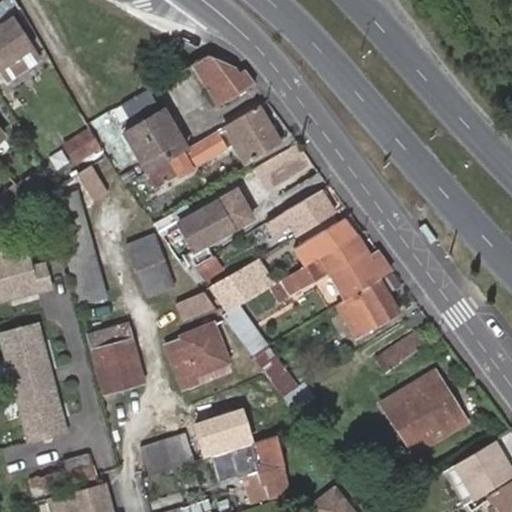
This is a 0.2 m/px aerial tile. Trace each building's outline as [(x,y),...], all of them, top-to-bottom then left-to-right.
[(11,18),(0,24),(0,67),(30,50),(11,18)] [(30,50),(0,67),(0,81),(2,84),(38,63),(30,50)] [(207,57),(199,63),(230,103),(252,88),(234,71),(229,67),(223,64),(207,57)] [(127,116),(155,104),(150,90),(121,102),(127,116)] [(136,126),(158,162),(197,139),(173,102),(136,126)] [(158,162),(145,171),(157,190),(226,147),(220,137),(228,133),(233,141),(245,161),(279,139),(255,103),(197,139),(158,162)] [(80,158),(99,146),(90,129),(89,128),(69,140),(80,158)] [(302,144),(272,157),(282,182),(312,169),(302,144)] [(90,165),(76,173),(92,200),(106,192),(90,165)] [(38,169),(20,180),(31,200),(49,189),(38,169)] [(3,194),(16,208),(31,200),(15,183),(3,194)] [(45,197),(73,302),(101,295),(74,189),(45,197)] [(234,189),(179,224),(196,251),(251,216),(234,189)] [(318,189),(282,212),(263,223),(270,236),(290,226),(295,234),(332,211),(318,189)] [(306,265),(357,233),(343,217),(295,246),(306,265)] [(168,223),(160,229),(165,234),(171,229),(168,223)] [(160,231),(135,241),(154,291),(178,281),(160,231)] [(380,277),(392,270),(385,260),(379,252),(371,258),(357,233),(306,265),(279,281),(274,284),(269,287),(278,302),(289,296),(301,289),(327,273),(342,301),(355,293),(378,278),(380,277)] [(22,243),(0,249),(0,297),(48,285),(41,261),(28,265),(22,243)] [(196,261),(201,279),(222,273),(216,255),(196,261)] [(257,258),(213,285),(230,312),(243,304),(269,287),(274,284),(257,258)] [(398,309),(378,278),(355,293),(342,301),(335,305),(355,336),(398,309)] [(301,289),(289,296),(295,305),(307,299),(301,289)] [(255,355),(271,345),(243,304),(230,312),(225,314),(255,355)] [(123,319),(84,330),(100,387),(138,377),(123,319)] [(196,370),(229,358),(242,354),(221,319),(170,336),(189,383),(199,379),(196,370)] [(34,321),(0,329),(0,348),(25,440),(64,430),(34,321)] [(413,324),(377,350),(387,365),(423,339),(413,324)] [(285,394),(299,385),(271,345),(255,355),(270,374),(285,394)] [(232,368),(229,358),(196,370),(199,379),(232,368)] [(432,367),(384,401),(422,451),(469,416),(432,367)] [(294,428),(307,424),(296,409),(285,394),(270,374),(257,385),(271,404),(275,402),(294,428)] [(285,394),(296,409),(314,396),(305,382),(299,385),(285,394)] [(138,448),(147,475),(207,455),(198,429),(138,448)] [(274,434),(210,455),(219,479),(248,470),(255,468),(260,482),(262,481),(267,495),(289,488),(274,434)] [(511,472),(492,437),(451,463),(472,499),(511,473),(511,472)] [(86,463),(62,470),(66,485),(90,478),(86,463)] [(255,468),(248,470),(257,498),(267,495),(262,481),(260,482),(255,468)] [(56,472),(29,479),(33,494),(60,487),(56,472)] [(110,511),(101,480),(47,496),(51,511),(110,511)] [(511,511),(511,480),(499,488),(486,496),(494,505),(489,510),(491,511),(511,511)] [(356,511),(335,483),(304,505),(309,511),(356,511)]
